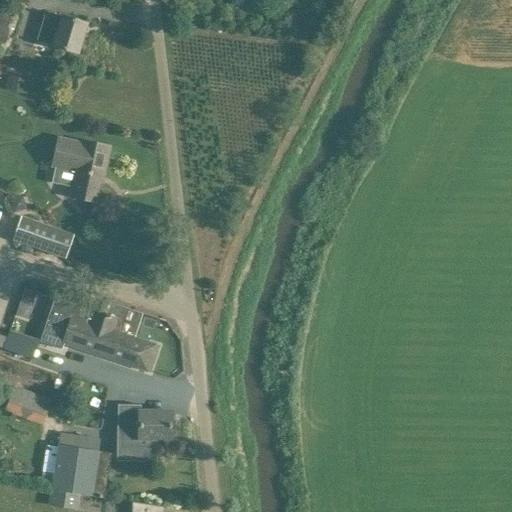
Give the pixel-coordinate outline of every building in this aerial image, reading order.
[(21,8),(0,0),(0,52),(7,55),(21,8)] [(61,18),(45,14),(37,41),(78,53),(87,24),(61,16),(61,18)] [(66,87),(71,80),(71,76),(66,73),(61,75),(57,81),(57,85),(62,88),(66,87)] [(8,76),(5,89),(26,93),(29,80),(8,76)] [(76,171),(70,197),(94,202),(99,177),(103,178),(110,147),(82,141),(82,143),(58,138),(52,166),(76,171)] [(12,239),(47,252),(66,258),(74,235),(21,216),(12,239)] [(32,247),(21,244),(19,251),(29,254),(32,247)] [(36,292),(25,289),(21,300),(32,304),(36,292)] [(115,318),(95,312),(54,299),(39,343),(61,350),(62,344),(149,372),(157,346),(111,331),(115,318)] [(11,332),(5,349),(29,357),(35,339),(11,332)] [(42,426),(52,400),(14,386),(5,411),(42,426)] [(171,411),(139,411),(123,411),(123,428),(139,428),(138,439),(171,439),(171,411)] [(110,453),(97,451),(57,446),(51,491),(104,499),(110,453)]
